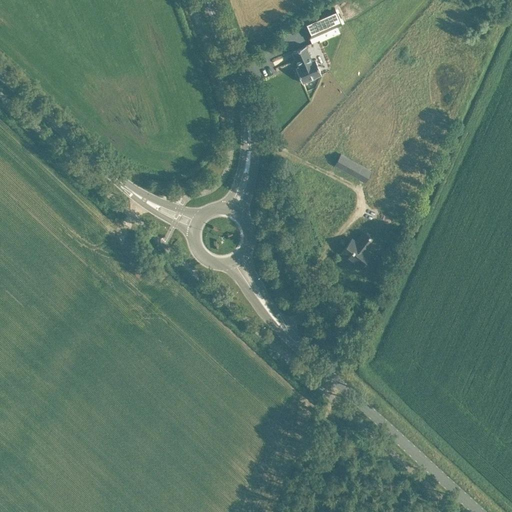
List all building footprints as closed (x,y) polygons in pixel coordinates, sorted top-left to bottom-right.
[(334,8),(302,22),(310,39),(341,25),(334,8)] [(312,60),(305,45),(292,51),(298,66),(295,67),(297,71),(295,72),(298,79),(300,78),(302,82),(321,74),(315,59),(312,60)] [(288,53),(272,60),(276,71),(293,64),(288,53)] [(405,217),(462,68),(430,56),(373,204),(405,217)] [(367,74),(348,119),(384,134),(403,89),(367,74)] [(342,168),(348,158),(341,154),(335,164),(342,168)] [(363,166),(358,177),(364,181),(370,170),(363,166)] [(399,224),(396,229),(403,233),(406,227),(399,224)] [(351,240),(341,252),(348,257),(349,256),(361,266),(370,253),(365,249),(373,239),(364,232),(355,243),(351,240)] [(326,458),(334,461),(339,449),(332,446),(326,458)]
